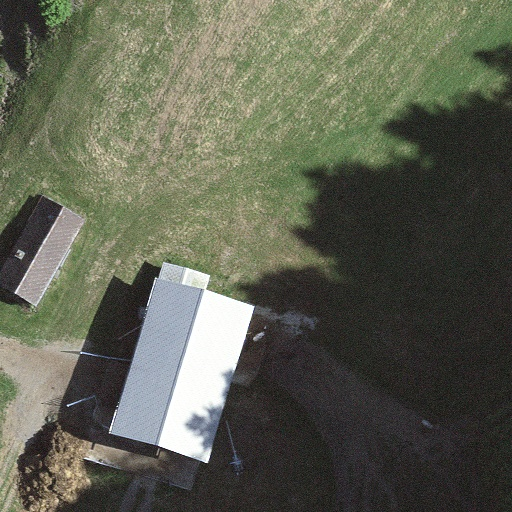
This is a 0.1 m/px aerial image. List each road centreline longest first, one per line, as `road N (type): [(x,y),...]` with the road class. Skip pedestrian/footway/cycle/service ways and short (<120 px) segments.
road 1 (track): [(0,324),(63,330),(94,296),(113,251),(134,227),(174,202),(443,89),(511,44)]
road 2 (track): [(0,489),(63,330)]
